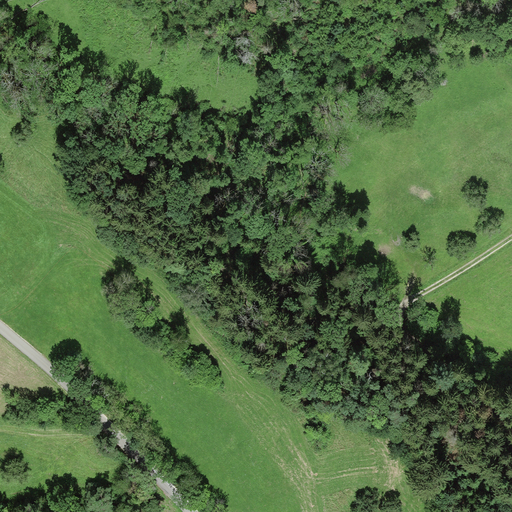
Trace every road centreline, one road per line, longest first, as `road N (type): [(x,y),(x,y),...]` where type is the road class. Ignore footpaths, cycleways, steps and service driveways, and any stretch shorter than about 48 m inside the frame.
road 1 (track): [(511,442),(374,327),(375,312),(426,292),(511,238)]
road 2 (unclassified): [(0,326),(196,511)]
